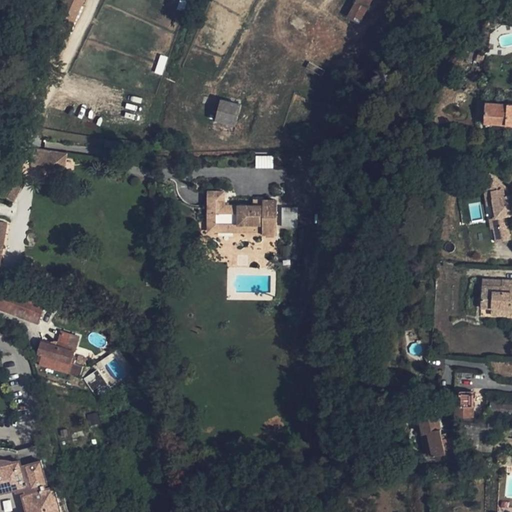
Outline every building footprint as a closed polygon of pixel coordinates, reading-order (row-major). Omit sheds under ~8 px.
[(63,0),(54,22),(58,24),(70,29),(82,0),(63,0)] [(371,0),(370,0),(355,0),(347,17),(360,24),(371,0)] [(261,90),(244,88),(241,105),(237,125),(254,128),(261,90)] [(222,101),(217,129),(236,133),(237,125),(241,105),(222,101)] [(511,104),(486,103),(485,110),(485,120),(484,123),(511,125),(511,104)] [(41,168),(70,171),(72,155),(43,152),(41,168)] [(256,168),(272,167),(272,156),(256,156),(256,168)] [(479,185),(487,192),(491,191),(494,205),(496,218),(499,218),(501,227),(494,229),(496,243),(511,240),(506,216),(511,215),(511,195),(509,196),(507,188),(490,173),(479,185)] [(227,188),(212,187),(210,220),(257,223),(256,230),(267,231),(267,233),(280,234),(282,199),(269,199),(268,205),(258,205),(233,203),(226,203),(227,188)] [(494,205),(491,191),(487,192),(486,192),(488,206),(494,205)] [(494,229),(501,227),(499,218),(496,218),(489,219),(491,229),(494,229)] [(210,228),(256,230),(257,223),(210,220),(210,228)] [(0,275),(4,276),(13,224),(0,222),(0,275)] [(493,286),(493,280),(483,279),(481,308),(491,309),(502,309),(502,312),(511,313),(511,281),(502,280),(502,287),(493,286)] [(2,284),(0,284),(0,309),(5,311),(42,321),(50,295),(36,287),(2,284)] [(42,342),(38,354),(43,356),(40,364),(71,373),(74,363),(72,362),(79,337),(62,331),(57,347),(42,342)] [(74,363),(71,373),(82,376),(85,366),(74,363)] [(462,393),(455,393),(455,417),(473,416),(473,405),(474,395),(462,394),(462,393)] [(464,419),(464,434),(511,439),(511,401),(491,399),(489,418),(464,419)] [(438,416),(425,419),(428,432),(433,456),(458,451),(455,436),(447,438),(446,434),(442,435),(438,416)] [(428,432),(424,433),(429,456),(433,456),(428,432)] [(60,511),(54,486),(46,488),(45,484),(54,482),(44,443),(17,450),(16,455),(2,453),(0,452),(0,511),(60,511)]
